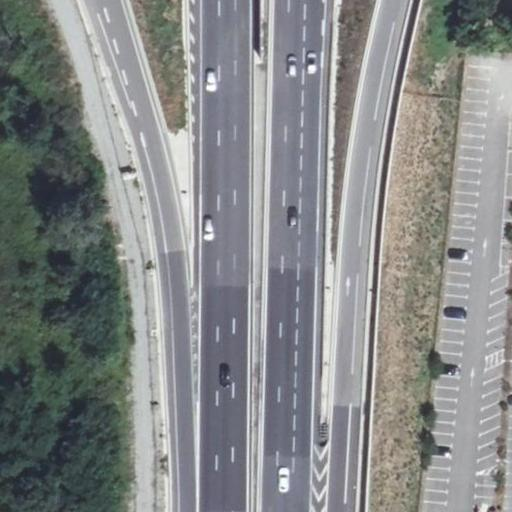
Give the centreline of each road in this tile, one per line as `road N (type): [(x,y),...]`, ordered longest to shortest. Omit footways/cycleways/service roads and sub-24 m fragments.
road 1 (track): [(139,511),(122,203),(86,76),(52,0)]
road 2 (motorway): [(106,0),(176,281),(199,511)]
road 3 (motorway): [(319,511),(370,77),(388,0)]
road 4 (motorway): [(292,511),(303,0)]
road 5 (motorway): [(227,0),(220,511)]
